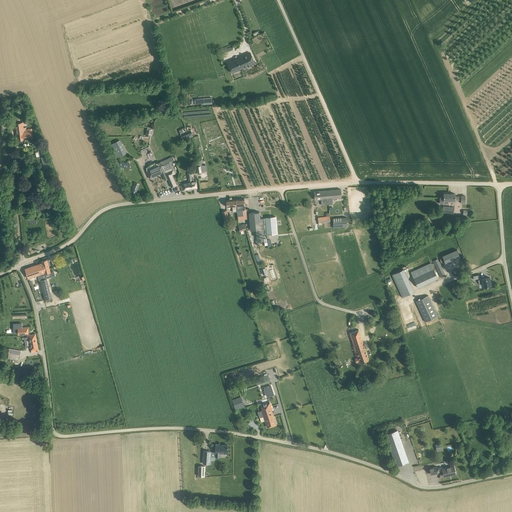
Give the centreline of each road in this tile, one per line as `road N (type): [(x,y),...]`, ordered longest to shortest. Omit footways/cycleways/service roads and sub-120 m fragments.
road 1 (unclassified): [(511,468),(433,485),(368,459),(251,433),(155,427),(54,434),(45,354),(18,265)]
road 2 (unclassified): [(280,187),(108,206),(66,245),(18,265)]
road 3 (unclassified): [(358,183),(278,0)]
road 4 (unclassified): [(354,312),(317,299),(280,187)]
road 5 (unclassified): [(498,184),(358,183)]
